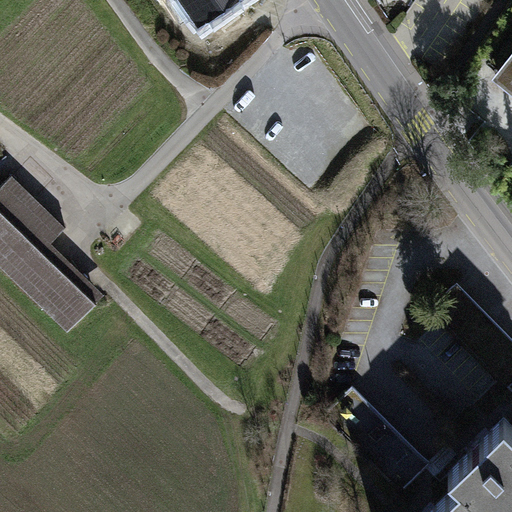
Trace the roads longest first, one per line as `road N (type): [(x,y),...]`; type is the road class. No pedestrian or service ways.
road 1 (track): [(241,86),(138,189),(112,200),(83,194),(0,129)]
road 2 (residential): [(511,248),(332,0)]
road 3 (track): [(118,0),(184,84),(241,86),(325,0)]
